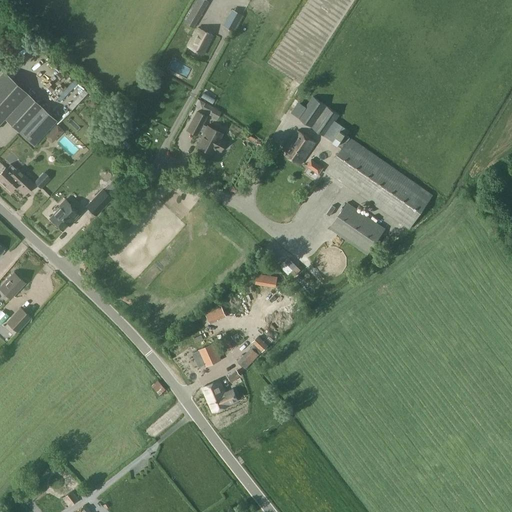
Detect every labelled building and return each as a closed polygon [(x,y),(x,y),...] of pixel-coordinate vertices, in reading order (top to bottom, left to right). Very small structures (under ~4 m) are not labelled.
[(193,27),(207,1),(205,0),(196,0),(185,22),(193,27)] [(203,55),(213,36),(197,28),(188,46),(203,55)] [(26,94),(27,94),(27,93),(3,72),(0,75),(0,123),(5,117),(20,131),(41,108),(26,94)] [(28,77),(35,85),(38,82),(31,74),(28,77)] [(324,135),(339,115),(315,98),(300,118),(324,135)] [(199,99),(196,105),(213,114),(215,109),(216,107),(199,99)] [(34,144),(55,121),(41,108),(20,131),(34,144)] [(225,142),(219,139),(223,132),(209,124),(208,126),(202,123),(206,115),(197,110),(187,129),(196,134),(198,130),(204,133),(197,147),(211,155),(215,148),(220,151),(225,142)] [(56,125),(46,136),(51,141),(62,130),(56,125)] [(409,228),(432,194),(341,130),(333,141),(343,148),(327,171),(409,228)] [(301,164),(315,143),(298,131),(283,153),(301,164)] [(318,173),(322,168),(311,160),(307,166),(318,173)] [(16,170),(11,164),(7,168),(5,167),(0,172),(0,179),(11,190),(16,185),(25,193),(33,184),(17,169),(16,170)] [(121,180),(123,172),(116,171),(114,179),(121,180)] [(44,172),(35,181),(41,187),(50,177),(44,172)] [(106,192),(89,209),(99,218),(115,201),(106,192)] [(60,207),(49,218),(62,231),(68,224),(69,226),(81,213),(65,198),(58,205),(60,207)] [(383,230),(346,205),(330,228),(366,254),(383,230)] [(0,285),(0,289),(11,299),(26,282),(14,271),(0,285)] [(276,288),(277,277),(256,273),(254,284),(276,288)] [(31,314),(39,306),(35,302),(28,311),(31,314)] [(7,323),(4,327),(13,335),(16,331),(17,332),(32,317),(20,306),(6,322),(7,323)] [(209,321),(225,314),(222,307),(205,314),(209,321)] [(196,345),(209,333),(197,320),(184,333),(196,345)] [(234,343),(243,339),(239,331),(230,335),(234,343)] [(235,362),(244,370),(268,345),(258,335),(251,342),(253,343),(235,362)] [(200,368),(220,359),(212,343),(193,353),(200,368)] [(228,374),(234,363),(223,357),(217,367),(228,374)] [(232,381),(241,375),(237,370),(228,376),(232,381)] [(155,394),(163,390),(159,380),(151,383),(155,394)] [(225,392),(220,380),(202,387),(212,412),(230,404),(238,400),(233,389),(225,392)] [(20,495),(27,504),(41,494),(33,484),(20,495)] [(70,507),(78,501),(71,492),(63,498),(70,507)]
